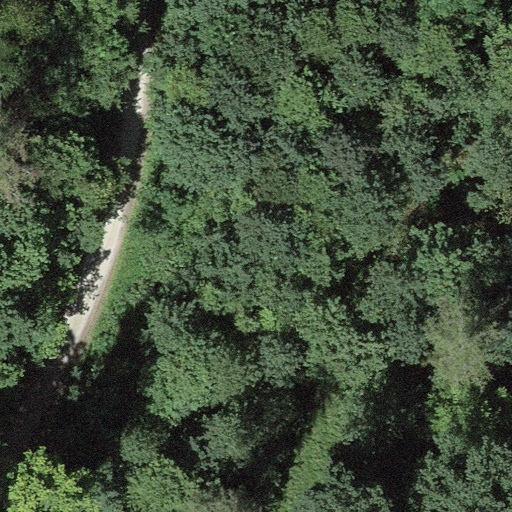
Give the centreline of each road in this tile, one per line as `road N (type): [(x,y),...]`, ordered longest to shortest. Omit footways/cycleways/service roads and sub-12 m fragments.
road 1 (track): [(105,242),(0,476)]
road 2 (track): [(105,242),(130,150),(137,0)]
